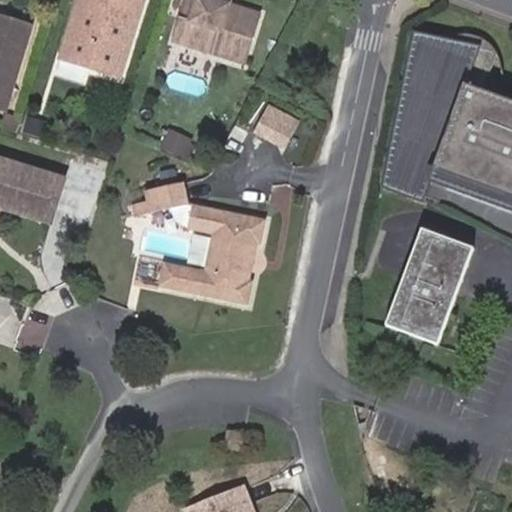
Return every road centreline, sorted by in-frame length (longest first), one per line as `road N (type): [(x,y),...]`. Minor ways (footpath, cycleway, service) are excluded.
road 1 (residential): [(373,0),(301,397)]
road 2 (residential): [(301,397),(225,389),(151,402),(108,425),(67,511)]
road 3 (residential): [(301,397),(336,511)]
